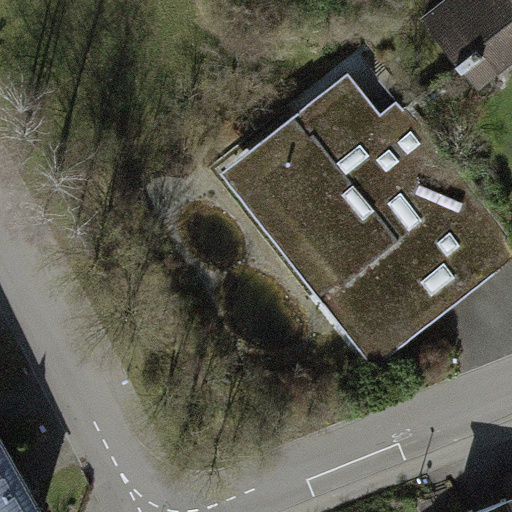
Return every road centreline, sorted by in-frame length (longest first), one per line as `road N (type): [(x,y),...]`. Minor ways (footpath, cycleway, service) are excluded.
road 1 (residential): [(0,240),(137,511)]
road 2 (residential): [(234,511),(511,398)]
